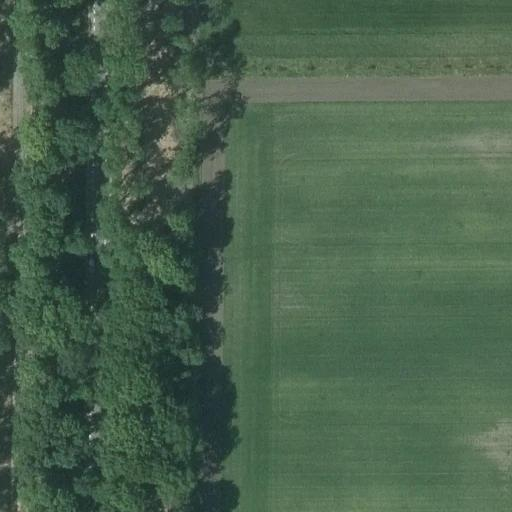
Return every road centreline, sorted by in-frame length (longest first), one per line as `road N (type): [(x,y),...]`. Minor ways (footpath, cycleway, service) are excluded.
road 1 (secondary): [(94,511),(99,0)]
road 2 (track): [(15,0),(12,511)]
